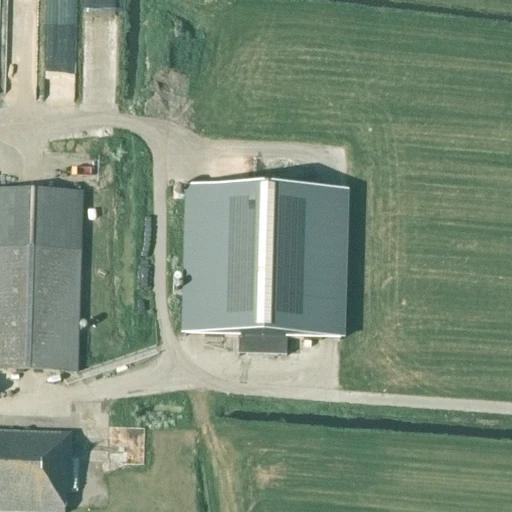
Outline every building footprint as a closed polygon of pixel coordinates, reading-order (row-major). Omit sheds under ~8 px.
[(2,0),(1,66),(31,66),(32,0),(2,0)] [(47,16),(47,34),(67,34),(67,16),(47,16)] [(344,193),(189,189),(185,338),(239,339),(238,357),(286,358),(287,340),(340,342),(344,193)] [(82,194),(0,191),(0,371),(76,374),(82,194)] [(68,495),(69,436),(0,434),(0,511),(63,511),(64,495),(68,495)]
